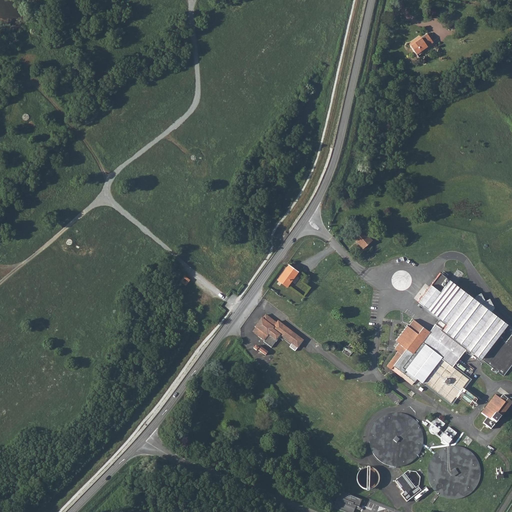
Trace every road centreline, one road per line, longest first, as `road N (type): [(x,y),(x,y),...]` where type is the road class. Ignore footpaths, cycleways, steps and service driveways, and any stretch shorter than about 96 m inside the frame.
road 1 (secondary): [(142,438),(322,188),(371,0)]
road 2 (unclassified): [(142,438),(307,511)]
